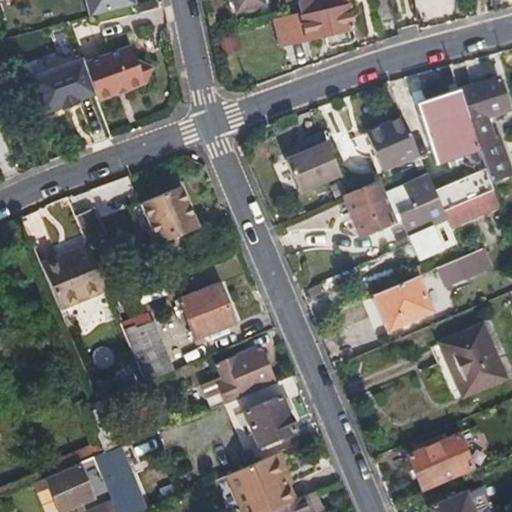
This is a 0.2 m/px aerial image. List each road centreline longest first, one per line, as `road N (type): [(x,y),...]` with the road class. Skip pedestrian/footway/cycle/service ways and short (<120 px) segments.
road 1 (residential): [(374,511),(210,123)]
road 2 (residential): [(511,28),(363,67),(210,123)]
road 3 (residential): [(210,123),(0,209)]
road 4 (residential): [(184,0),(210,123)]
